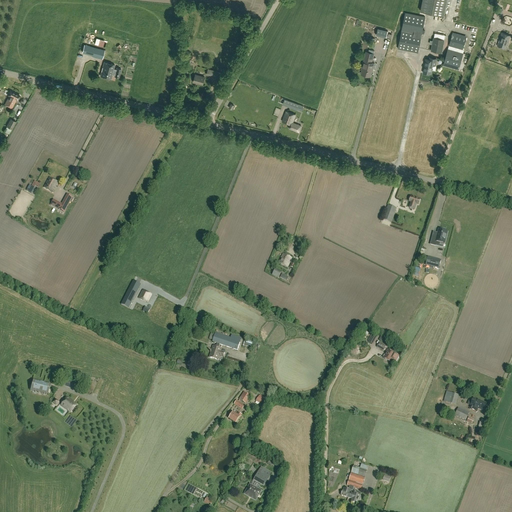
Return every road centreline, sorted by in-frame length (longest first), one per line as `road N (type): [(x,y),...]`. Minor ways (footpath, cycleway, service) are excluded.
road 1 (tertiary): [(511,201),(207,123)]
road 2 (tertiary): [(207,123),(0,69)]
road 3 (unknown): [(436,182),(493,19)]
road 4 (unclassified): [(207,123),(279,0)]
